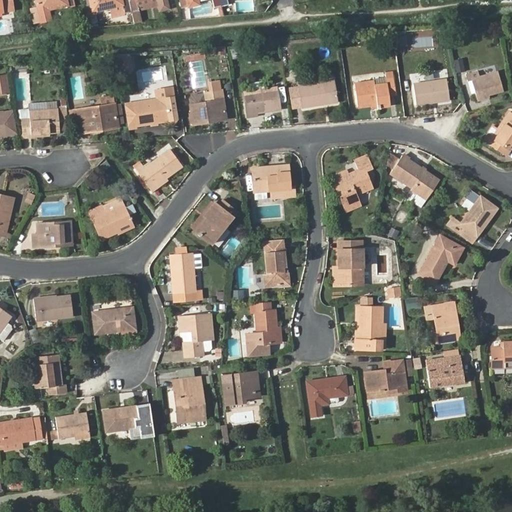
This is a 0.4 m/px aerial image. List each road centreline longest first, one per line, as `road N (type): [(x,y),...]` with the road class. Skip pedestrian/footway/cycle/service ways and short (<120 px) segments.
road 1 (residential): [(309,140),(239,145),(208,169),(135,258)]
road 2 (residential): [(511,185),(435,142),(396,131),(309,140)]
road 3 (residential): [(309,140),(319,224),(306,304),(313,341)]
road 4 (residential): [(135,258),(82,269),(0,264)]
road 5 (residential): [(135,258),(156,322),(151,347),(125,371)]
